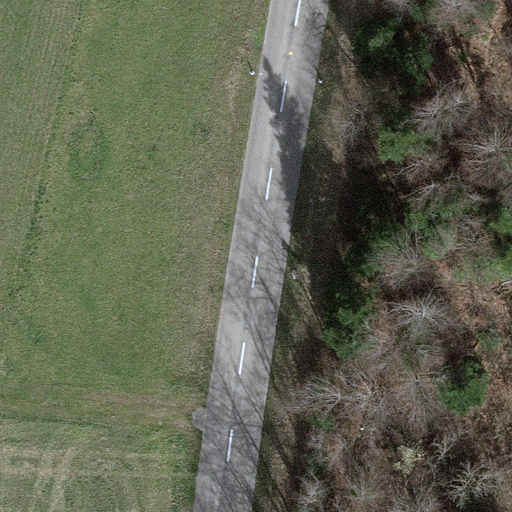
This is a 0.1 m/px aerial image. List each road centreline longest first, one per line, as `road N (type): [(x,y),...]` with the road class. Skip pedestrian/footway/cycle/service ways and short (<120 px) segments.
road 1 (secondary): [(313,0),(236,511)]
road 2 (track): [(0,382),(83,389),(247,421)]
